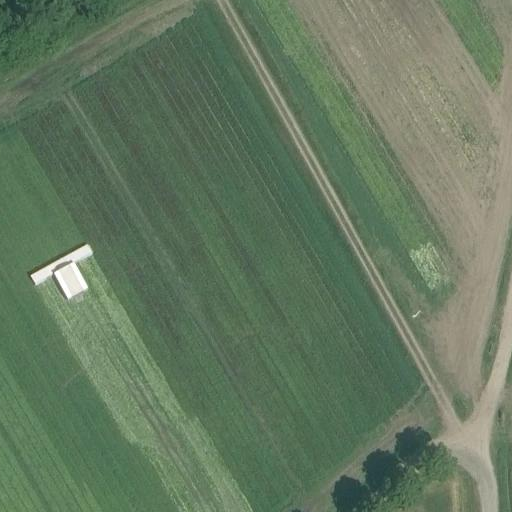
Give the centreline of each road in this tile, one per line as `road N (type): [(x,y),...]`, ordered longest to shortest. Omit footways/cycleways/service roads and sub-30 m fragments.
road 1 (track): [(222,0),(462,426),(475,437),(486,426),(511,328)]
road 2 (unclassified): [(364,511),(452,438),(475,437),(488,469),(490,511)]
